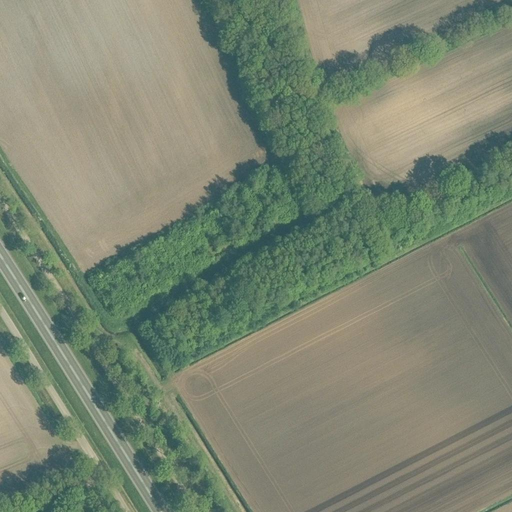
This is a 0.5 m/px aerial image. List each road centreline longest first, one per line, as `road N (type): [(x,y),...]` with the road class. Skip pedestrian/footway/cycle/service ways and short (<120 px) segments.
road 1 (track): [(196,511),(0,200)]
road 2 (trunk): [(161,511),(0,258)]
road 3 (unclassified): [(0,312),(124,511)]
